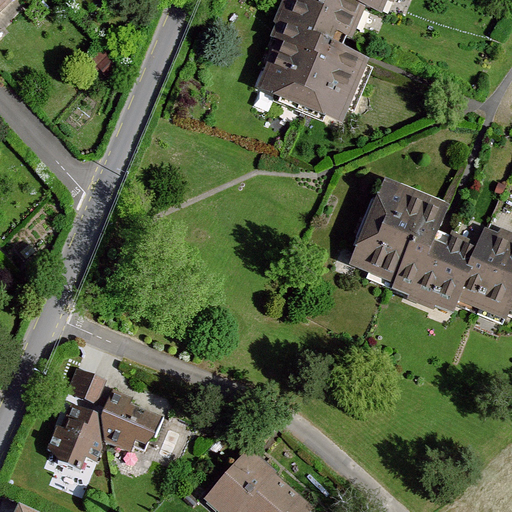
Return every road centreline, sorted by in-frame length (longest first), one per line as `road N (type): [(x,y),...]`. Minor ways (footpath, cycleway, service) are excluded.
road 1 (residential): [(51,317),(256,399),(394,511)]
road 2 (residential): [(183,0),(51,317)]
road 3 (residential): [(51,317),(0,436)]
